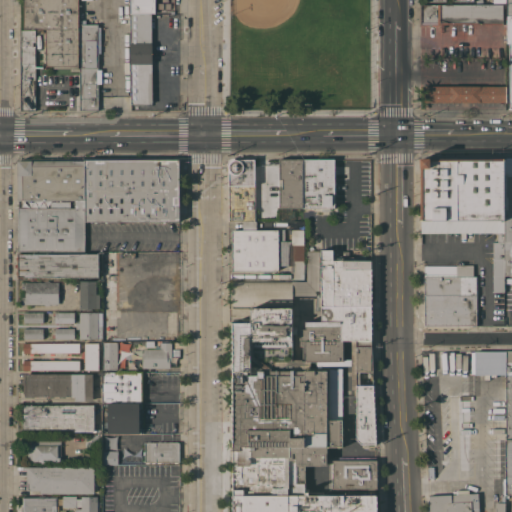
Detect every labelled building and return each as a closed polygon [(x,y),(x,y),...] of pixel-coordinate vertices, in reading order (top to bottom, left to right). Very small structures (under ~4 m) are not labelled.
[(53,68),(53,66),(45,66),(45,29),(23,29),(23,0),(78,0),(78,23),(79,23),(79,68),(53,68)] [(129,0),(154,0),(155,13),(151,13),(151,14),(130,14),(129,0)] [(492,0),(505,0),(505,3),(503,3),(503,24),(420,24),(420,4),(492,4),(492,0)] [(151,14),(151,43),(152,43),(152,63),(151,63),(152,104),(130,104),(130,14),(151,14)] [(79,23),(87,23),(87,18),(96,18),(96,23),(98,23),(98,110),(79,110),(79,68),(79,23)] [(20,30),(34,30),(35,46),(20,46),(20,30)] [(35,46),(35,110),(21,110),(20,46),(35,46)] [(422,102),(422,86),(506,85),(506,102),(422,102)] [(242,221),(242,220),(229,220),(228,165),(226,165),(226,163),(227,162),(228,160),(229,159),(230,158),(232,158),(233,158),(233,160),(254,160),(254,221),(242,221)] [(334,165),(348,165),(348,179),(334,179),(334,208),(328,208),(328,209),(322,209),(322,208),(291,208),(291,210),(288,210),(288,208),(280,208),(280,159),(334,159),(334,165)] [(511,159),(511,275),(504,275),(504,292),(493,292),(493,242),(497,242),(497,232),(421,233),(421,159),(511,159)] [(85,221),(85,251),(18,251),(18,207),(58,207),(58,202),(70,202),(70,207),(75,207),(75,200),(18,200),(18,160),(85,160),(85,221)] [(85,160),(179,160),(179,221),(85,221),(85,160)] [(254,221),(256,221),(256,230),(278,230),(278,241),(291,241),(291,239),(303,239),(303,244),(303,278),(266,278),(266,274),(291,274),(291,265),(278,265),(278,269),(274,271),(232,271),(232,230),(242,230),(242,221),(254,221)] [(232,511),(232,412),(229,412),(230,406),(232,406),(232,322),(240,322),(240,319),(250,319),(250,307),(292,307),(292,333),(294,333),(294,359),(302,359),(302,360),(304,360),(304,345),(300,345),(300,329),(305,329),(305,321),(320,321),(320,295),(292,295),(292,306),(232,306),(232,282),(291,282),(291,280),(306,280),(306,251),(305,251),(305,238),(320,238),(320,249),(332,249),(333,260),(370,260),(370,371),(359,371),(359,385),(373,384),(376,444),(360,444),(355,439),(356,394),(353,394),(353,389),(351,389),(351,366),(321,366),(321,367),(318,367),(318,361),(310,361),(310,365),(308,365),(308,368),(342,368),(342,446),(327,446),(327,453),(326,453),(326,465),(304,465),(304,488),(308,488),(308,492),(323,492),(323,495),(376,495),(376,511),(232,511)] [(102,251),(115,251),(115,310),(102,310),(102,251)] [(18,277),(18,253),(98,253),(98,277),(18,277)] [(456,266),(456,265),(472,265),(472,276),(476,276),(476,325),(423,325),(423,265),(456,266)] [(49,305),(44,305),(44,304),(21,304),(21,297),(25,296),(25,289),(21,289),(21,282),(44,282),(44,280),(49,280),(49,282),(58,282),(58,304),(49,304),(49,305)] [(79,281),(96,281),(96,294),(99,294),(99,308),(92,308),(92,310),(86,310),(86,308),(79,308),(79,281)] [(43,312),(43,322),(23,322),(23,312),(43,312)] [(74,312),(74,322),(54,322),(54,312),(74,312)] [(98,323),(101,324),(101,335),(98,335),(98,339),(79,339),(79,329),(75,329),(76,322),(79,322),(79,312),(98,312),(98,323)] [(42,328),(43,338),(23,339),(23,328),(42,328)] [(74,328),(74,339),(54,339),(54,328),(74,328)] [(79,342),(79,343),(80,343),(80,347),(79,347),(79,352),(71,352),(71,354),(66,354),(66,352),(54,352),(54,354),(50,354),(50,352),(34,352),(34,354),(29,354),(29,353),(23,353),(23,342),(79,342)] [(117,342),(117,369),(102,369),(102,342),(117,342)] [(171,342),(171,353),(180,354),(180,359),(171,358),(171,361),(169,361),(169,368),(141,367),(142,352),(142,348),(159,348),(159,342),(171,342)] [(98,370),(84,370),(84,343),(98,343),(98,370)] [(79,360),(79,365),(80,365),(80,368),(79,368),(79,371),(23,370),(23,360),(79,360)] [(141,433),(102,433),(102,372),(141,372),(179,372),(179,433),(141,433)] [(92,374),(92,400),(75,400),(75,397),(34,396),(33,398),(24,397),(25,394),(23,394),(23,373),(29,373),(29,374),(92,374)] [(94,431),(74,431),(74,429),(23,429),(23,404),(94,404),(94,431)] [(98,447),(85,447),(85,434),(98,434),(98,447)] [(61,441),(61,442),(62,442),(62,446),(60,446),(60,462),(27,462),(27,449),(29,449),(29,441),(61,441)] [(178,442),(179,442),(179,443),(179,461),(179,462),(178,462),(144,462),(144,442),(178,442)] [(118,450),(117,464),(102,463),(103,450),(118,450)] [(376,460),(376,489),(332,489),(332,460),(376,460)] [(94,493),(40,493),(40,490),(29,490),(29,489),(27,489),(27,483),(26,483),(26,466),(94,466),(94,493)] [(429,511),(429,495),(470,494),(471,508),(478,508),(478,511),(429,511)] [(57,511),(24,511),(24,497),(57,496),(57,511)] [(62,496),(61,508),(75,508),(75,506),(81,506),(81,509),(74,509),(74,511),(97,511),(97,497),(80,497),(80,499),(75,499),(75,496),(62,496)] [(504,511),(494,511),(494,502),(504,502),(504,511)]
